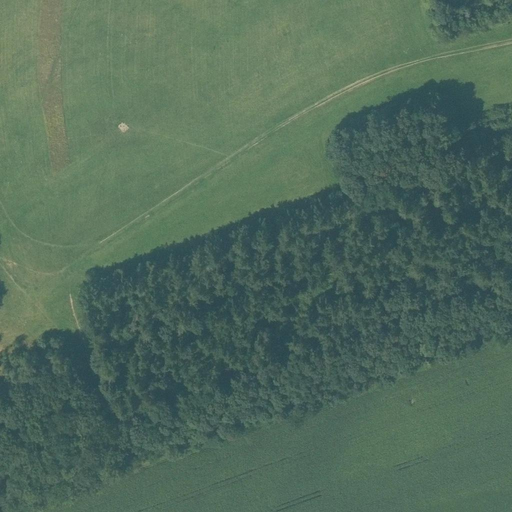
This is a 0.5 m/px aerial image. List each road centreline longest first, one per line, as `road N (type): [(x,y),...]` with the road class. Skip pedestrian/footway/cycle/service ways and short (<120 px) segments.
road 1 (track): [(511,37),(414,64),(329,104),(58,271),(40,268),(0,210)]
road 2 (track): [(511,263),(117,419)]
road 3 (track): [(35,299),(143,457),(0,510)]
road 4 (track): [(0,339),(35,299),(40,268),(0,253)]
